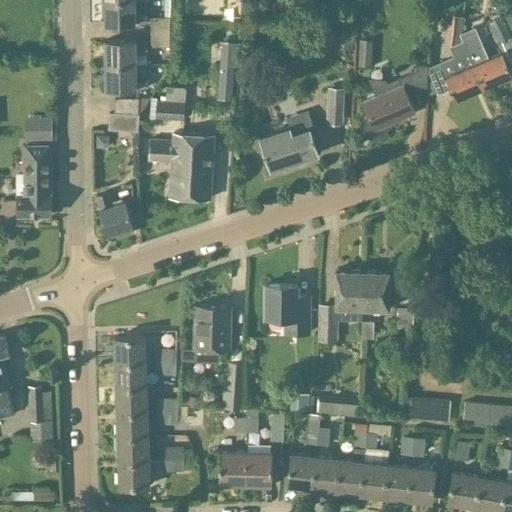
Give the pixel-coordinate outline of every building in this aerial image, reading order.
[(146,23),(145,0),(104,0),(105,24),(134,23),(146,23)] [(151,32),(171,32),(170,0),(164,0),(165,15),(151,15),(151,32)] [(488,20),(497,41),(511,35),(502,14),(487,20),(488,20)] [(171,32),(151,32),(151,46),(171,46),(171,32)] [(511,34),(511,35),(497,41),(502,53),(475,65),(470,53),(481,48),(475,35),(464,39),(463,40),(484,89),(511,77),(511,76),(506,62),(511,59),(511,34)] [(360,39),(359,58),(372,58),(372,40),(360,39)] [(105,64),(135,64),(135,55),(146,54),(146,41),(135,41),(135,40),(105,41),(105,64)] [(460,71),(445,78),(444,76),(446,74),(443,66),(429,72),(444,105),(454,100),(455,101),(484,89),(463,40),(449,46),(460,71)] [(135,64),(105,64),(105,89),(135,89),(135,88),(147,88),(147,74),(146,64),(135,64)] [(416,70),(409,73),(410,75),(412,80),(415,88),(428,88),(428,64),(416,64),(416,70)] [(220,65),(218,97),(232,98),(235,66),(220,65)] [(364,117),(363,135),(366,138),(392,127),(391,123),(415,112),(406,91),(403,84),(401,85),(391,90),(387,82),(386,79),(375,78),(368,78),(376,96),(363,102),(369,115),(364,117)] [(167,85),(166,100),(186,101),(186,87),(167,85)] [(328,86),(326,123),(343,124),(345,87),(328,86)] [(139,97),(115,97),(115,112),(139,114),(151,98),(139,98),(139,97)] [(157,99),(155,117),(184,119),(186,101),(166,100),(157,99)] [(286,116),(291,127),(260,138),(271,169),(319,153),(310,128),(314,126),(307,108),(286,116)] [(108,112),(108,129),(139,131),(139,114),(115,112),(108,112)] [(24,195),(17,195),(17,215),(50,215),(50,195),(50,146),(24,146),(24,195)] [(172,160),(172,161),(170,196),(209,199),(212,157),(196,156),(195,161),(172,160)] [(109,192),(105,193),(95,196),(100,209),(98,209),(106,234),(118,231),(120,237),(133,233),(131,227),(133,226),(125,201),(122,202),(121,198),(112,201),(109,192)] [(363,308),(363,271),(336,270),(335,308),(337,308),(337,312),(347,313),(347,308),(363,308)] [(390,271),(363,271),(363,308),(389,309),(390,271)] [(285,319),(284,334),(308,334),(309,307),(296,307),(297,285),(265,285),(265,318),(285,319)] [(195,305),(194,348),(195,348),(221,349),(229,349),(230,306),(195,305)] [(352,318),(351,347),(361,347),(362,336),(363,321),(363,318),(352,318)] [(373,321),(363,321),(362,336),(372,337),(373,321)] [(0,336),(0,419),(15,415),(7,386),(12,385),(4,355),(9,353),(4,335),(0,336)] [(115,362),(145,361),(144,336),(114,337),(115,362)] [(155,347),(154,360),(177,361),(177,348),(155,347)] [(176,373),(177,361),(154,360),(154,373),(176,373)] [(145,361),(115,362),(116,387),(146,386),(145,361)] [(228,361),(228,386),(227,408),(240,409),(242,361),(228,361)] [(51,390),(42,390),(42,385),(29,386),(30,422),(30,440),(53,440),(51,390)] [(146,386),(116,387),(117,412),(147,411),(146,386)] [(319,408),(356,414),(358,402),(321,396),(319,408)] [(418,418),(420,397),(410,396),(408,417),(418,418)] [(157,397),(156,410),(179,411),(179,404),(179,398),(177,398),(157,397)] [(430,397),(420,397),(418,418),(429,419),(430,397)] [(430,397),(429,419),(439,420),(441,398),(430,397)] [(451,399),(441,398),(439,420),(450,421),(451,399)] [(473,423),(475,401),(465,400),(463,422),(473,423)] [(475,401),(473,423),(483,424),(485,402),(475,401)] [(495,403),(485,402),(483,424),(494,425),(495,403)] [(506,404),(495,403),(494,425),(504,426),(506,404)] [(178,425),(179,421),(179,411),(156,410),(156,424),(178,425)] [(147,411),(117,412),(118,438),(148,437),(147,411)] [(272,436),(283,437),(285,413),(274,412),(272,436)] [(308,413),(308,419),(305,442),(318,444),(320,426),(321,414),(308,413)] [(235,429),(235,431),(247,431),(247,417),(235,416),(235,429)] [(259,431),(259,417),(247,417),(247,431),(259,431)] [(351,459),(339,457),(335,488),(359,490),(367,422),(356,421),(351,459)] [(379,424),(367,422),(359,490),(383,493),(387,463),(375,462),(379,424)] [(320,426),(318,444),(329,445),(331,427),(320,426)] [(400,453),(424,456),(426,437),(402,434),(400,453)] [(148,437),(118,438),(119,462),(149,461),(148,437)] [(457,439),(454,458),(467,460),(470,441),(457,439)] [(160,446),(160,461),(184,460),(184,449),(184,446),(160,446)] [(509,467),(511,448),(500,447),(497,465),(509,467)] [(244,484),(244,451),(219,451),(219,484),(244,484)] [(244,451),(244,484),(272,484),(272,451),(244,451)] [(313,485),(316,455),(292,452),(288,485),(313,488),(313,485)] [(339,457),(316,455),(313,485),(335,488),(339,457)] [(149,461),(119,462),(120,487),(150,486),(149,471),(184,470),(184,468),(184,460),(160,461),(149,461)] [(411,466),(387,463),(383,493),(407,496),(411,466)] [(411,466),(407,496),(406,498),(432,501),(436,468),(411,466)] [(474,504),(479,476),(453,471),(448,500),(474,504)] [(479,476),(474,504),(501,509),(506,480),(479,476)] [(511,481),(506,480),(501,509),(511,510),(511,481)]
